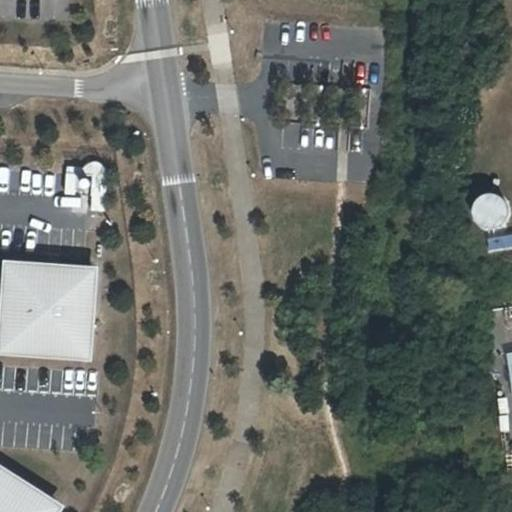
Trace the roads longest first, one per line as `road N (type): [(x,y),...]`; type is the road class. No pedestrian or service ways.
road 1 (unclassified): [(155,511),(184,423),(194,356),(193,289),(164,89)]
road 2 (unclassified): [(164,89),(0,83)]
road 3 (unknown): [(0,200),(123,202)]
